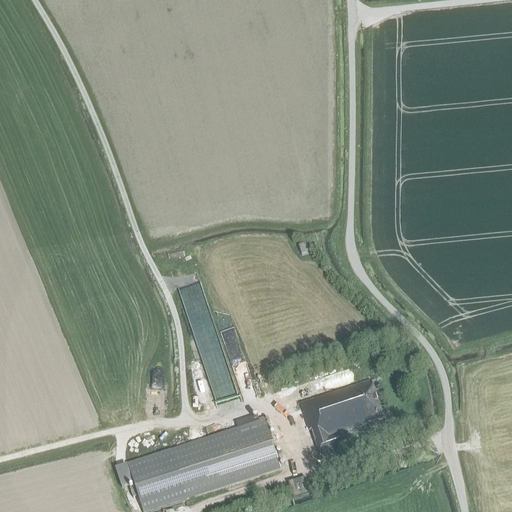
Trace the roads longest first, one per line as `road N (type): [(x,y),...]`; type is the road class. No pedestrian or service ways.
road 1 (unclassified): [(463,511),(435,359),(358,272),(350,250),(349,0)]
road 2 (track): [(191,419),(0,459)]
